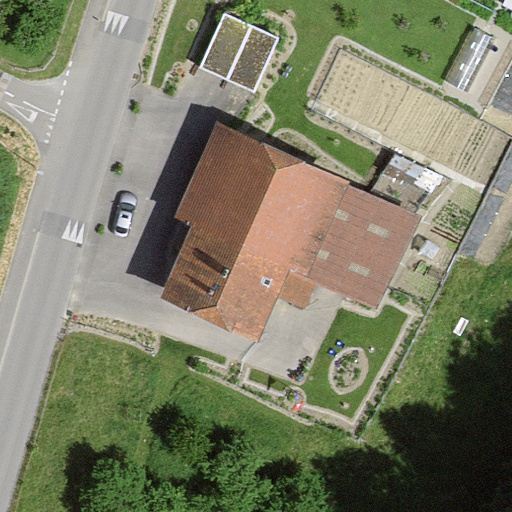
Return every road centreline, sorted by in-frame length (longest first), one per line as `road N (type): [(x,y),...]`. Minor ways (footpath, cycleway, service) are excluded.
road 1 (tertiary): [(0,437),(84,135)]
road 2 (tertiary): [(84,135),(132,0)]
